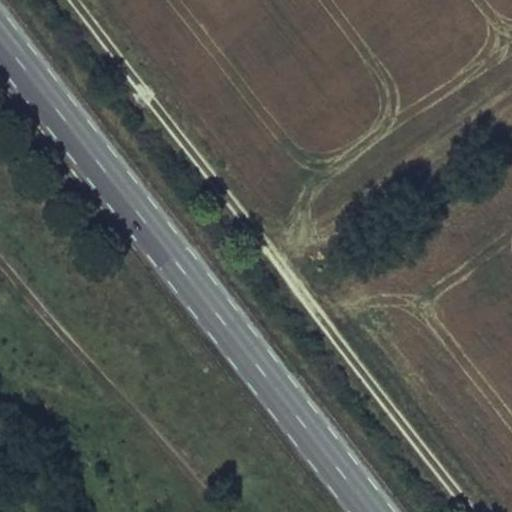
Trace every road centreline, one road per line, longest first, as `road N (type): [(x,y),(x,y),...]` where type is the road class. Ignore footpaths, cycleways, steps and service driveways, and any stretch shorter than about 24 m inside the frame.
road 1 (track): [(76,0),(471,511)]
road 2 (primary): [(377,511),(0,29)]
